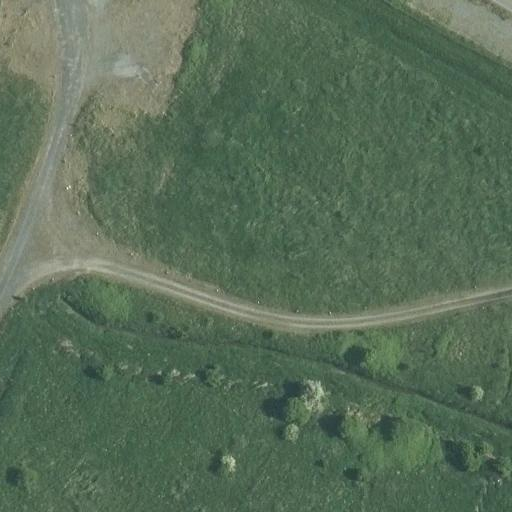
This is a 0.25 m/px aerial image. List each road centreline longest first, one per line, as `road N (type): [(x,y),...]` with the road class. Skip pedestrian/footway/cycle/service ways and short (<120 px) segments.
road 1 (track): [(37,230),(239,306),(322,324),(511,288)]
road 2 (track): [(0,298),(37,230),(91,0)]
